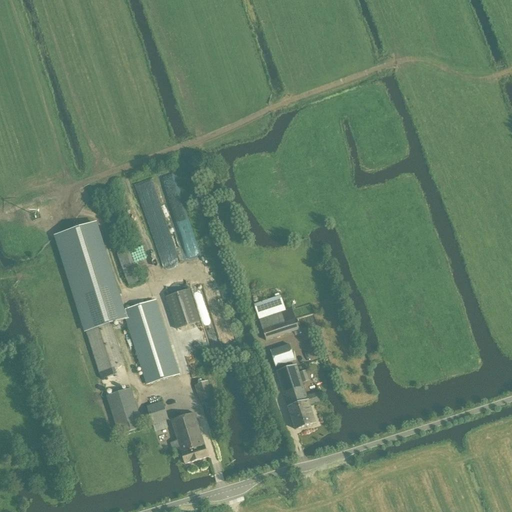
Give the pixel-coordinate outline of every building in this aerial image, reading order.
[(97,223),(54,236),(84,333),(86,332),(87,333),(111,325),(111,324),(127,319),(147,386),(177,377),(155,302),(124,311),(97,223)] [(133,260),(129,250),(117,254),(128,285),(140,281),(133,260)] [(200,324),(190,292),(167,299),(176,331),(200,324)] [(266,342),(299,331),(297,324),(292,309),(285,311),(280,296),(253,305),(266,342)] [(111,325),(87,333),(101,379),(114,376),(112,370),(116,369),(124,366),(111,325)] [(290,345),(270,351),(275,367),(295,361),(290,345)] [(322,402),(319,393),(307,397),(297,365),(276,372),(295,430),(315,424),(310,406),(322,402)] [(207,383),(198,386),(201,396),(198,397),(200,402),(212,399),(207,383)] [(131,389),(107,397),(119,436),(143,429),(131,389)] [(162,402),(147,407),(153,425),(168,421),(162,402)] [(208,458),(194,414),(171,421),(177,441),(170,443),(172,451),(180,448),(185,465),(208,458)]
